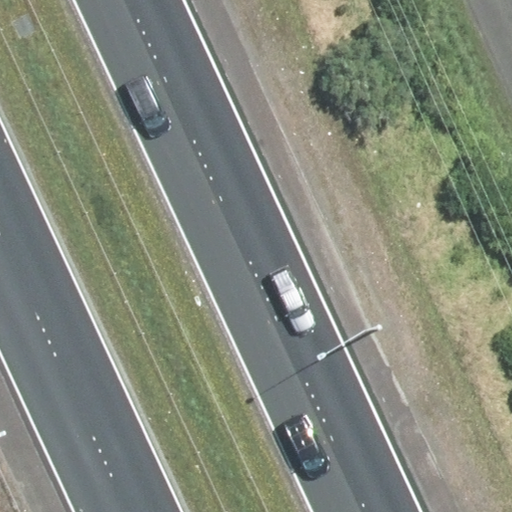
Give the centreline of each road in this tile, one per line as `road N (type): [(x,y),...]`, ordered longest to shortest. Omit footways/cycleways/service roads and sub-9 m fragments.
road 1 (motorway): [(125,0),(364,511)]
road 2 (motorway): [(125,511),(0,243)]
